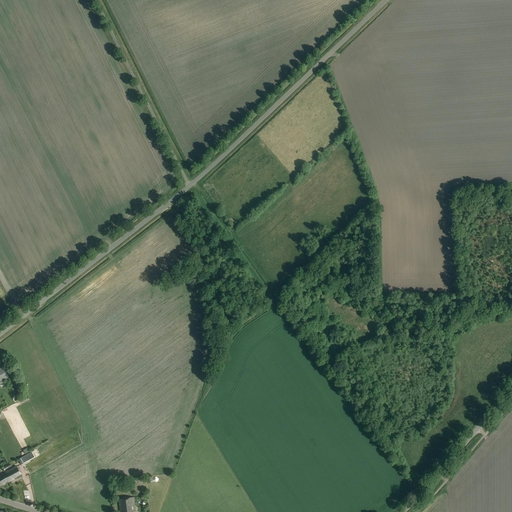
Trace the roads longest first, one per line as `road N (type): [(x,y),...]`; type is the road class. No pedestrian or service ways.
road 1 (unclassified): [(0,334),(189,186),(385,0)]
road 2 (track): [(176,197),(235,329),(273,303)]
road 3 (tertiary): [(402,511),(511,388)]
